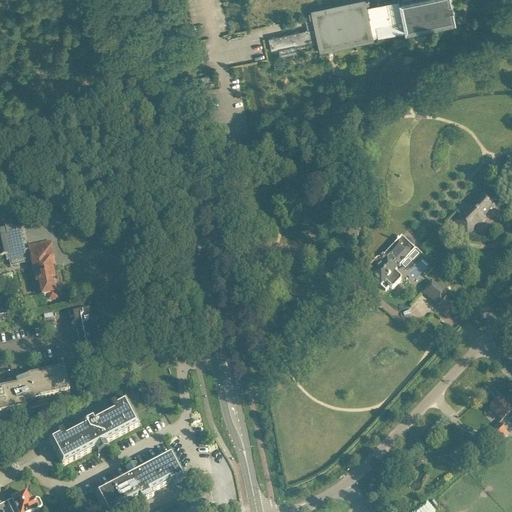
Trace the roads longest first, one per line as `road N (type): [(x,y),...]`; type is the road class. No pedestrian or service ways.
road 1 (secondary): [(138,0),(214,361)]
road 2 (secondary): [(227,358),(153,0)]
road 3 (residential): [(0,481),(33,465),(43,480),(67,489),(181,425),(180,366)]
road 4 (unclassified): [(346,484),(482,343)]
road 5 (track): [(0,147),(14,80),(5,0)]
road 6 (residential): [(180,366),(140,349),(84,366),(71,360),(67,338)]
